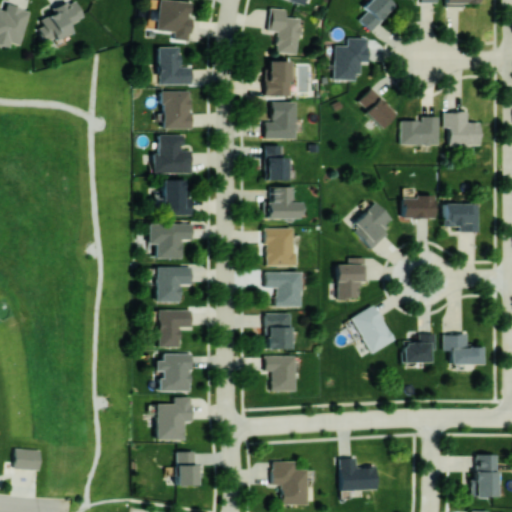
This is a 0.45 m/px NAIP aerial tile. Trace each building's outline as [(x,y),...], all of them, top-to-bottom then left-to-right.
[(69,31),(65,22),(81,16),(74,0),(68,0),(56,5),(59,13),(35,22),(42,42),(69,31)] [(155,0),(154,29),(171,30),(171,39),(188,40),(189,17),(188,17),(189,0),(185,0),(155,0)] [(356,18),(368,30),(392,5),(387,0),(365,0),(360,6),(364,10),(356,18)] [(17,44),(27,9),(4,3),(2,9),(0,8),(0,45),(7,47),(8,42),(17,44)] [(298,17),(283,16),(283,8),(268,7),(266,30),(276,31),(273,51),(294,53),(298,17)] [(356,79),(356,60),(365,60),(365,37),(345,36),(344,44),(331,44),(330,78),(356,79)] [(178,45),(155,46),(156,83),(189,83),(189,66),(179,66),(178,45)] [(287,94),(287,59),(266,59),(266,81),(261,81),(261,94),(287,94)] [(378,127),(393,111),(367,87),(355,100),(363,108),(360,111),(378,127)] [(160,127),(189,127),(188,89),(159,89),(160,127)] [(262,138),(293,137),(293,100),(268,100),(269,120),(261,120),(262,138)] [(440,110),(440,126),(445,126),(445,143),(477,144),(478,122),(464,121),(464,110),(440,110)] [(436,115),(418,115),(418,119),(397,119),(397,144),(435,144),(436,115)] [(150,171),(189,171),(189,149),(180,149),(180,133),(155,133),(155,152),(150,152),(150,171)] [(284,155),(278,156),(278,143),(262,144),(263,179),(284,179),(284,155)] [(186,214),(187,178),(159,178),(159,206),(168,206),(168,213),(186,214)] [(296,216),(296,200),(290,200),(290,185),(268,186),(268,200),(259,200),(259,217),(296,216)] [(399,195),(399,217),(431,217),(431,195),(399,195)] [(368,247),(386,231),(380,224),(388,217),(373,200),(350,221),(356,227),(353,230),(368,247)] [(476,230),(475,202),(441,202),(441,225),(457,225),(457,231),(476,230)] [(179,257),(179,238),(189,238),(189,221),(145,222),(145,242),(153,242),(153,257),(179,257)] [(290,226),(262,227),(263,264),(291,264),(290,226)] [(334,263),(334,297),(357,296),(356,280),(364,279),(363,256),(346,256),(346,263),(334,263)] [(188,283),(188,265),(154,265),(154,300),(179,300),(178,283),(188,283)] [(297,271),(262,270),(262,286),(272,286),(272,305),(297,305),(297,271)] [(349,315),(366,351),(390,340),(373,304),(349,315)] [(177,346),(177,325),(188,325),(189,309),(156,308),(155,345),(177,346)] [(287,312),(263,311),(262,348),(286,348),(287,312)] [(400,361),(427,361),(427,349),(433,349),(432,332),(416,332),(416,339),(400,340),(400,361)] [(464,332),(440,333),(440,348),(447,348),(448,363),(479,362),(478,345),(464,346),(464,332)] [(157,389),(188,390),(188,352),(160,351),(160,358),(153,358),(153,370),(157,370),(157,389)] [(291,389),(292,355),(262,354),(261,370),(268,370),(268,389),(291,389)] [(180,439),(181,419),(188,419),(189,396),(170,395),(170,402),(153,402),(152,438),(180,439)] [(37,469),(38,449),(12,448),(11,468),(37,469)] [(173,484),(193,484),(193,449),(173,450),(173,484)] [(493,453),(472,453),(471,495),(492,495),(493,453)] [(373,488),(372,465),(353,466),(352,456),(336,457),(337,489),(373,488)] [(303,503),(303,468),(291,468),(291,460),(268,460),(268,484),(277,484),(277,503),(303,503)] [(15,480),(13,493),(22,494),(24,481),(15,480)]
